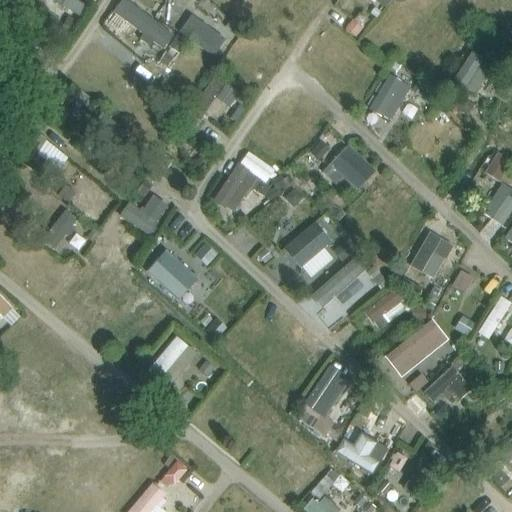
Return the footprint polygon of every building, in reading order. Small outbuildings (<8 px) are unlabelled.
[(77,0),(43,0),(41,3),(71,23),(55,46),(66,53),(94,11),(77,0)] [(375,0),(390,13),(402,0),(375,0)] [(481,0),(454,0),(478,15),(486,3),(481,0)] [(114,31),(139,47),(145,38),(171,54),(182,37),(131,5),(114,31)] [(511,13),(502,23),(511,34),(511,13)] [(199,18),(186,36),(220,63),(234,45),(199,18)] [(352,34),(364,41),(371,30),(359,22),(352,34)] [(458,88),(483,104),(504,72),(480,56),(458,88)] [(80,72),(92,79),(101,63),(89,57),(80,72)] [(115,59),(101,85),(115,92),(129,67),(115,59)] [(377,113),(397,125),(417,91),(396,79),(377,113)] [(271,134),(292,142),(305,109),(284,101),(271,134)] [(195,140),(206,121),(193,112),(181,131),(195,140)] [(406,154),(415,142),(403,132),(394,144),(406,154)] [(334,133),(324,147),(333,154),(343,139),(334,133)] [(325,180),(353,207),(383,175),(355,149),(325,180)] [(510,188),(511,184),(511,160),(503,156),(491,178),(510,188)] [(240,218),(258,191),(270,199),(276,190),(245,169),(220,205),(240,218)] [(490,219),(511,229),(511,191),(506,188),(490,219)] [(301,211),(310,200),(301,192),(292,202),(301,211)] [(109,229),(127,205),(116,196),(97,220),(109,229)] [(150,215),(135,207),(126,223),(158,240),(175,208),(159,199),(150,215)] [(66,255),(88,226),(72,214),(50,243),(66,255)] [(0,242),(19,242),(18,217),(0,217),(0,242)] [(120,223),(100,258),(111,264),(131,229),(120,223)] [(329,223),(289,251),(297,262),(337,234),(329,223)] [(321,285),(349,257),(329,236),(300,265),(321,285)] [(418,273),(444,282),(457,246),(431,236),(418,273)] [(25,278),(53,300),(64,286),(35,265),(25,278)] [(469,269),(453,301),(465,308),(482,276),(469,269)] [(0,313),(10,323),(20,313),(0,293),(0,313)] [(408,294),(370,312),(381,337),(398,329),(396,324),(418,315),(408,294)] [(276,327),(265,320),(275,303),(262,296),(239,334),(264,348),(276,327)] [(511,303),(508,300),(483,338),(498,348),(511,327),(511,303)] [(434,336),(444,351),(455,345),(445,329),(434,336)] [(391,361),(406,380),(440,353),(426,334),(391,361)] [(169,387),(195,349),(181,339),(154,378),(169,387)] [(448,365),(462,358),(456,346),(442,354),(448,365)] [(442,358),(422,365),(426,376),(446,369),(442,358)] [(426,395),(449,421),(479,394),(455,368),(426,395)] [(341,376),(319,420),(342,431),(363,387),(341,376)] [(25,391),(18,402),(54,422),(60,410),(25,391)] [(70,406),(95,418),(101,405),(76,394),(70,406)] [(497,402),(476,422),(487,434),(509,414),(497,402)] [(253,447),(276,418),(257,403),(234,432),(253,447)] [(0,425),(8,425),(7,412),(0,412),(0,425)] [(33,433),(37,421),(24,417),(20,429),(33,433)] [(286,427),(263,459),(274,467),(298,435),(286,427)] [(369,439),(363,451),(351,446),(344,462),(374,475),(387,447),(369,439)] [(511,450),(499,460),(511,478),(511,450)] [(135,457),(135,467),(111,467),(112,480),(153,479),(152,456),(135,457)] [(424,501),(444,469),(430,460),(410,492),(424,501)] [(174,499),(197,472),(185,462),(162,489),(174,499)] [(314,482),(332,496),(344,480),(326,466),(314,482)] [(42,502),(41,468),(27,468),(28,503),(42,502)] [(162,511),(173,501),(159,488),(136,511),(162,511)] [(237,509),(240,511),(268,511),(247,496),(237,509)] [(339,511),(320,498),(309,511),(339,511)]
